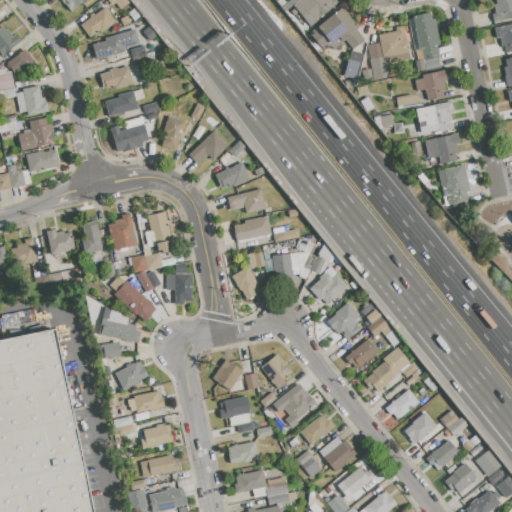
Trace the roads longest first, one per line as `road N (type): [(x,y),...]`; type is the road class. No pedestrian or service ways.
road 1 (motorway): [(511,353),(224,0)]
road 2 (motorway): [(310,178),(511,440)]
road 3 (residential): [(212,334),(283,324),(435,511)]
road 4 (motorway): [(172,0),(310,178)]
road 5 (residential): [(212,334),(177,346),(213,511)]
road 6 (residential): [(460,0),(499,194)]
road 7 (residential): [(141,180),(173,185),(194,203),(219,318),(212,334)]
road 8 (residential): [(25,0),(66,55),(84,136)]
